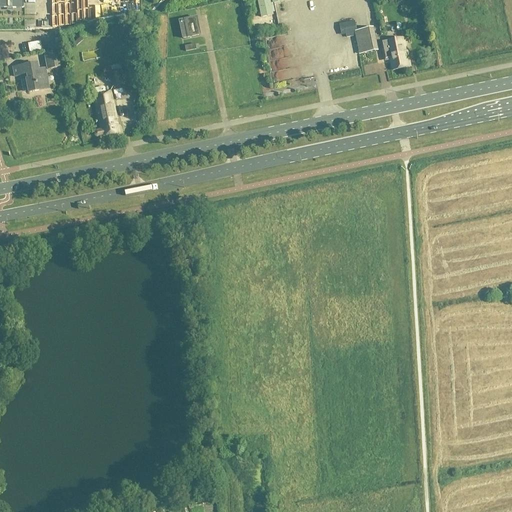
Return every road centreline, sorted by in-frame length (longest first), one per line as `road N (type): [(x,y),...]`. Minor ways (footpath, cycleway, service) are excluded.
road 1 (primary): [(511,83),(0,190)]
road 2 (primary): [(0,216),(511,109)]
road 3 (track): [(404,155),(428,511)]
